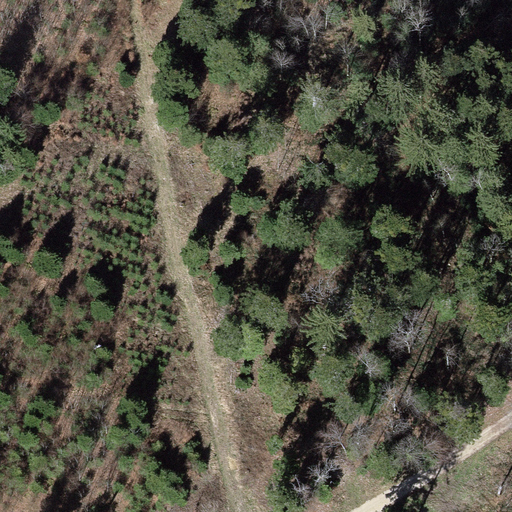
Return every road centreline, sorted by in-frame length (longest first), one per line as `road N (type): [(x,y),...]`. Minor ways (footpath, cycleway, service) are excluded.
road 1 (track): [(236,511),(150,81)]
road 2 (track): [(363,511),(511,422)]
